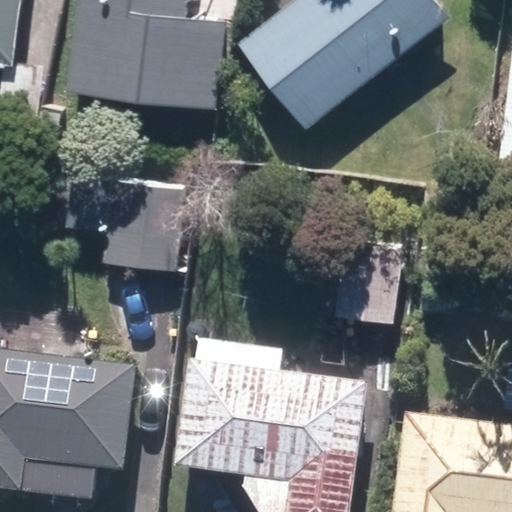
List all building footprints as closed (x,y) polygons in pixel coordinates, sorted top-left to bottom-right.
[(0,0),(0,42),(32,46),(36,0),(0,0)] [(205,3),(205,0),(92,0),(86,86),(232,98),(239,6),(205,3)] [(307,0),(257,37),(319,120),(476,5),(471,0),(307,0)] [(87,165),(83,215),(118,217),(115,260),(183,265),(190,172),(87,165)] [(416,241),(351,233),(342,310),(406,319),(416,241)] [(296,368),(298,341),(202,333),(191,461),(260,467),(258,487),(272,511),(369,511),(373,476),(382,376),(296,368)] [(0,485),(94,492),(96,463),(141,466),(148,360),(0,349),(0,485)] [(409,511),(511,511),(511,421),(419,413),(409,511)]
